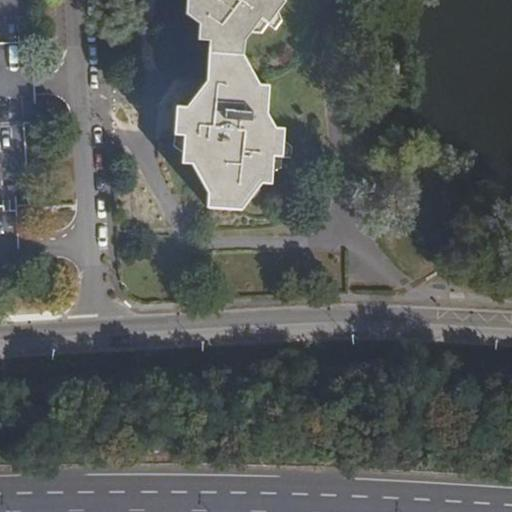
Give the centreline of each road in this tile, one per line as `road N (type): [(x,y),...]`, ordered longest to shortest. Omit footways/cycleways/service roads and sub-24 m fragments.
road 1 (residential): [(0,341),(356,322),(511,328)]
road 2 (trunk): [(482,511),(150,504),(0,511)]
